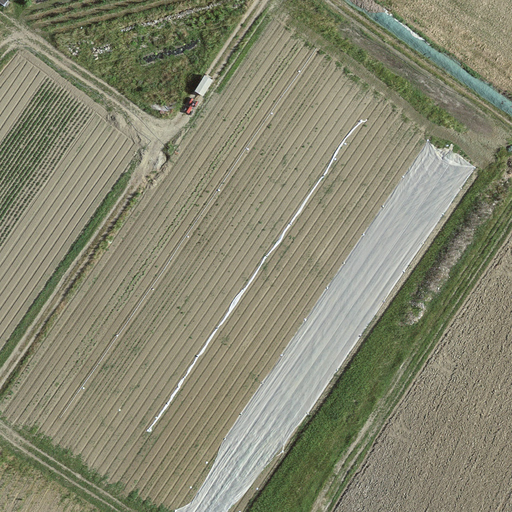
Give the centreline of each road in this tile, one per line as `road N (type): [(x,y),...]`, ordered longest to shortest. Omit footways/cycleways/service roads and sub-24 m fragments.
road 1 (track): [(265,0),(0,386)]
road 2 (track): [(321,511),(511,206)]
road 3 (track): [(338,0),(511,121)]
road 4 (track): [(0,427),(136,511)]
